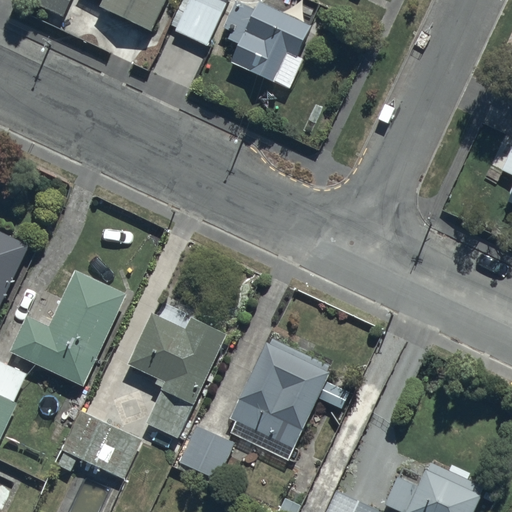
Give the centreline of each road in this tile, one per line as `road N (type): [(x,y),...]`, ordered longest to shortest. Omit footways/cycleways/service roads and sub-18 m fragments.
road 1 (residential): [(0,75),(353,242)]
road 2 (residential): [(353,242),(468,0)]
road 3 (residential): [(353,242),(511,316)]
